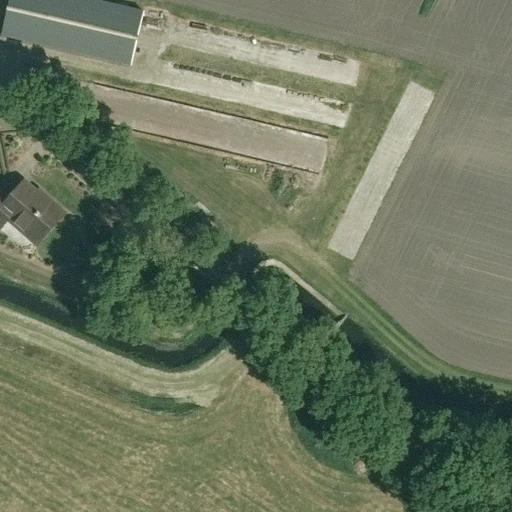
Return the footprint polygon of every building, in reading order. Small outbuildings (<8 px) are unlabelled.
[(10,0),(2,35),(131,65),(143,12),(91,0),(10,0)] [(382,171),(406,183),(444,100),(420,89),(382,171)] [(238,159),(287,171),(293,147),(244,135),(238,159)] [(0,230),(9,220),(39,246),(65,216),(46,200),(45,202),(25,185),(10,202),(0,193),(0,230)] [(183,311),(172,324),(182,332),(193,319),(183,311)]
